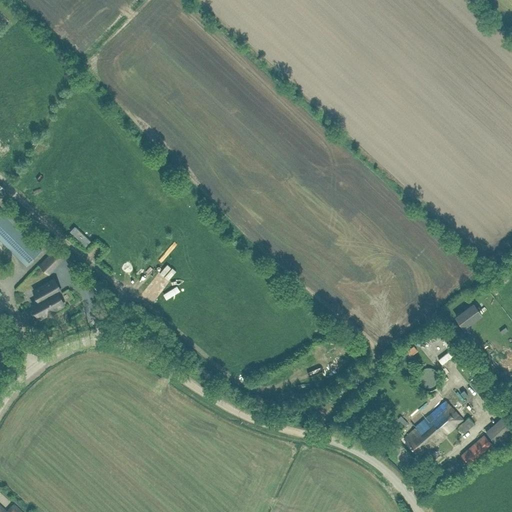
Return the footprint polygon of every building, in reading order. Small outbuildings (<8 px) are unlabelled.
[(0,209),(0,238),(26,265),(41,250),(40,249),(29,238),(0,209)] [(70,231),(85,245),(90,240),(74,226),(70,231)] [(152,244),(147,246),(151,256),(156,254),(152,244)] [(54,278),(34,289),(39,298),(32,302),(41,319),(48,315),(49,317),(57,313),(55,309),(64,304),(57,292),(60,290),(54,278)] [(463,328),(483,315),(474,302),(454,315),(463,328)] [(490,341),(497,339),(495,332),(487,335),(490,341)] [(418,341),(409,347),(412,352),(421,346),(418,341)] [(455,354),(445,361),(449,367),(459,360),(455,354)] [(427,367),(424,368),(420,370),(418,373),(417,377),(417,380),(418,384),(421,387),(424,389),(428,390),(432,390),(435,388),(438,385),(439,382),(440,378),(439,374),(437,371),(434,369),(431,367),(427,367)] [(469,383),(491,409),(502,400),(480,374),(469,383)] [(428,393),(418,405),(424,410),(434,398),(428,393)] [(419,456),(432,444),(462,419),(445,400),(415,426),(416,428),(404,438),(419,456)] [(485,431),(499,447),(511,434),(511,421),(505,414),(485,431)] [(468,417),(458,426),(463,432),(474,423),(468,417)] [(469,464),(492,443),(484,434),(461,454),(469,464)]
